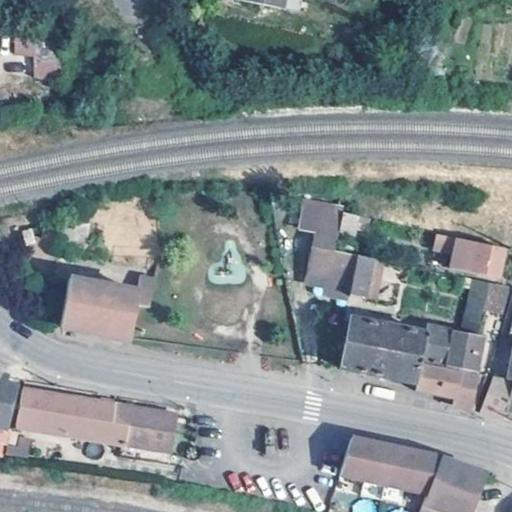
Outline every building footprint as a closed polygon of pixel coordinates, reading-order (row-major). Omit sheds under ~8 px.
[(243,0),(243,4),(302,15),(304,0),(243,0)] [(34,54),(34,77),(59,78),(59,42),(14,42),(14,54),(34,54)] [(327,288),(351,292),(358,257),(337,253),(335,253),(341,211),(304,202),(299,230),(318,234),(309,283),(327,288)] [(344,212),(339,229),(354,233),(358,216),(344,212)] [(449,255),(453,237),(436,234),(432,252),(449,255)] [(505,249),(457,240),(451,269),(499,279),(505,249)] [(385,262),(358,257),(351,292),(350,298),(367,301),(372,268),(384,270),(385,262)] [(155,282),(140,278),(137,293),(69,280),(60,326),(87,331),(130,340),(136,306),(149,308),(155,282)] [(483,309),(488,283),(464,278),(463,287),(471,288),(461,333),(478,336),(483,309)] [(509,287),(488,283),(483,309),(504,313),(509,287)] [(351,292),(327,288),(325,298),(349,303),(350,298),(351,292)] [(417,384),(421,366),(422,363),(443,368),(451,331),(426,326),(424,334),(351,321),(341,369),(374,376),(417,384)] [(478,336),(461,333),(451,331),(443,368),(459,371),(476,373),(483,336),(478,336)] [(476,373),(459,371),(458,374),(421,366),(417,384),(415,391),(440,396),(453,399),(456,385),(463,387),(459,407),(475,411),(487,376),(476,373)] [(0,426),(7,428),(16,387),(4,384),(6,376),(0,374),(0,426)] [(511,385),(511,380),(509,380),(494,377),(481,413),(493,416),(505,420),(507,410),(511,385)] [(463,387),(456,385),(453,399),(452,406),(459,407),(463,387)] [(93,402),(23,390),(17,427),(170,454),(175,416),(93,402)] [(369,443),(348,438),(340,477),(365,482),(361,496),(380,500),(391,447),(369,443)] [(414,452),(391,447),(380,500),(398,504),(401,490),(427,496),(441,458),(414,452)] [(183,457),(176,457),(175,465),(183,467),(183,457)] [(427,496),(420,511),(438,511),(439,510),(445,511),(472,511),(486,474),(465,467),(441,458),(427,496)]
